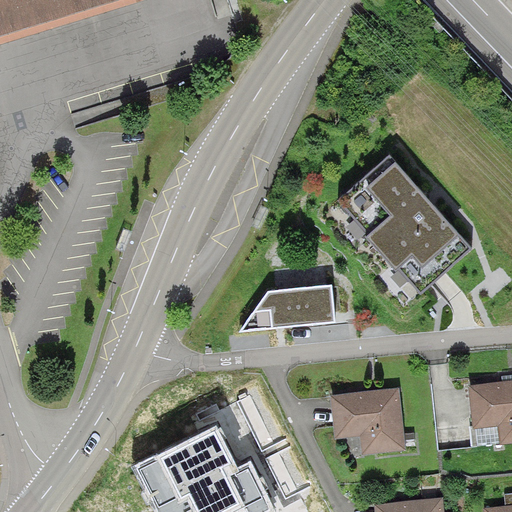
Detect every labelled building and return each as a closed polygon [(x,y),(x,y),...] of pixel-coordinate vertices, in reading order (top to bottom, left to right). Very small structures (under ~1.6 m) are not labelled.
[(0,0),(0,43),(25,36),(147,0),(0,0)] [(419,296),(470,252),(390,160),(339,204),(419,296)] [(268,294),(240,333),(335,324),(332,288),(268,294)] [(511,381),(468,387),(473,430),(498,428),(500,446),(511,445),(511,381)] [(399,389),(328,397),(333,445),(358,442),(360,458),(406,453),(399,389)] [(216,429),(134,468),(146,491),(155,511),(190,511),(198,508),(199,511),(224,511),(243,503),(247,511),(269,511),(272,510),(250,465),(237,471),(216,429)] [(444,511),(443,501),(376,508),(376,511),(444,511)]
